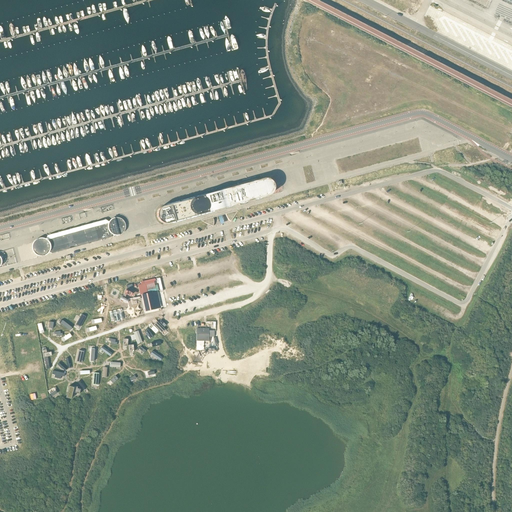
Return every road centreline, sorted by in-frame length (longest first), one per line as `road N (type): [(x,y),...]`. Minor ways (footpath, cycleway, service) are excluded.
road 1 (tertiary): [(0,228),(417,113),(508,157)]
road 2 (track): [(294,287),(270,278),(165,313),(169,326),(216,311)]
road 3 (track): [(220,362),(216,311),(265,289),(269,231)]
